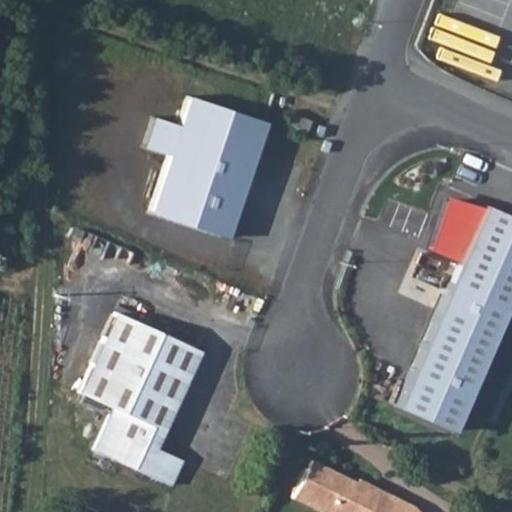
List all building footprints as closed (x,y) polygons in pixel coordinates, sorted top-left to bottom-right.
[(266,121),(262,120),(190,94),(150,210),(225,237),(266,121)] [(305,133),(310,121),(291,113),(287,125),(305,133)] [(390,399),(446,431),(511,290),(511,221),(483,208),(444,197),(427,249),(458,260),(390,399)] [(72,388),(106,404),(116,409),(128,385),(154,330),(111,309),(95,340),(72,388)] [(128,385),(116,409),(106,404),(105,407),(98,420),(92,433),(86,446),(89,447),(104,455),(119,462),(134,470),(161,484),(164,478),(168,469),(173,459),(157,451),(147,447),(187,365),(195,350),(154,330),(128,385)] [(304,459),(285,497),(314,511),(416,511),(411,505),(373,491),(359,483),(357,487),(349,482),(304,459)]
